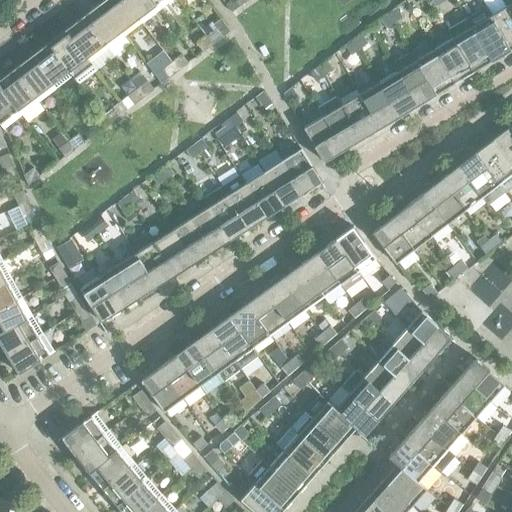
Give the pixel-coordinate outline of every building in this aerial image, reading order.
[(142,23),(124,0),(103,0),(100,3),(125,36),(142,23)] [(151,0),(124,0),(142,23),(159,10),(151,0)] [(151,0),(159,10),(171,0),(151,0)] [(125,36),(100,3),(82,16),(107,49),(125,36)] [(511,48),(511,10),(508,5),(490,16),(510,50),(511,48)] [(510,50),(490,16),(485,7),(466,18),(492,61),(510,50)] [(387,15),(393,23),(403,15),(397,8),(387,15)] [(393,23),(387,15),(380,20),(386,28),(393,23)] [(82,16),(65,30),(90,62),(107,49),(82,16)] [(492,61),(466,18),(448,30),(453,38),(473,72),(492,61)] [(229,35),(220,24),(212,30),(214,34),(220,42),(229,35)] [(48,43),(73,76),(79,84),(96,70),(90,62),(65,30),(48,43)] [(220,42),(214,34),(205,41),(211,49),(220,42)] [(352,42),(358,49),(368,42),(362,34),(352,42)] [(453,38),(434,49),(455,83),(473,72),(453,38)] [(211,49),(205,41),(195,48),(201,56),(211,49)] [(358,49),(352,42),(346,47),(352,55),(358,49)] [(48,43),(30,56),(55,89),(73,76),(48,43)] [(434,49),(416,60),(436,94),(455,83),(434,49)] [(436,94),(416,60),(411,52),(392,63),(397,72),(418,106),(436,94)] [(182,55),(172,62),(178,70),(188,63),(182,55)] [(55,89),(30,56),(13,69),(38,102),(55,89)] [(318,68),(324,76),(333,68),(327,61),(318,68)] [(178,70),(172,62),(163,70),(169,78),(178,70)] [(324,76),(318,68),(311,73),(317,81),(324,76)] [(38,102),(13,69),(0,79),(0,87),(21,115),(38,102)] [(418,106),(397,72),(378,83),(399,117),(418,106)] [(147,81),(138,89),(144,97),(153,89),(147,81)] [(378,83),(360,94),(380,128),(399,117),(378,83)] [(21,115),(0,87),(0,123),(4,128),(21,115)] [(293,87),(284,94),(290,101),(298,95),(293,87)] [(144,97),(138,89),(128,96),(134,104),(144,97)] [(262,106),(263,106),(270,101),(270,100),(264,92),(256,98),(262,106)] [(380,128),(360,94),(341,105),(362,139),(380,128)] [(362,139),(341,105),(336,96),(318,107),(323,116),(343,150),(362,139)] [(270,101),(263,106),(268,112),(275,107),(270,101)] [(113,108),(103,115),(109,123),(119,116),(113,108)] [(244,120),(237,112),(229,118),(235,127),(244,120)] [(109,123),(103,115),(94,122),(100,130),(109,123)] [(343,150),(323,116),(304,127),(324,161),(343,150)] [(235,127),(229,118),(221,124),(227,133),(235,127)] [(511,128),(510,126),(493,139),(511,164),(511,128)] [(78,134),(69,141),(75,149),(84,142),(78,134)] [(203,138),(195,144),(201,153),(201,152),(209,147),(203,138)] [(511,174),(511,164),(493,139),(476,152),(500,184),(511,174)] [(75,149),(69,141),(59,149),(65,157),(75,149)] [(200,153),(194,145),(186,151),(193,159),(198,166),(205,160),(200,153)] [(209,147),(201,152),(207,159),(214,153),(209,147)] [(301,148),(282,160),(303,194),(322,181),(301,148)] [(506,192),(500,184),(476,152),(458,166),(482,197),(488,205),(506,192)] [(13,165),(9,154),(0,157),(0,159),(4,169),(13,165)] [(303,194),(282,160),(263,172),(285,205),(303,194)] [(175,173),(168,164),(160,171),(166,179),(175,173)] [(184,167),(188,174),(193,170),(189,164),(184,167)] [(482,197),(458,166),(441,179),(465,210),(482,197)] [(34,168),(24,175),(28,185),(40,176),(34,168)] [(166,179),(160,171),(152,177),(158,185),(166,179)] [(285,205),(263,172),(245,183),(266,217),(285,205)] [(240,175),(222,187),(248,228),(266,217),(245,183),(240,175)] [(465,210),(441,179),(424,192),(448,223),(465,210)] [(248,228),(222,187),(203,198),(209,207),(230,240),(248,228)] [(29,202),(24,191),(15,195),(20,206),(29,202)] [(140,199),(134,191),(125,197),(132,205),(140,199)] [(448,223),(424,192),(407,205),(431,237),(448,223)] [(132,205),(125,197),(117,203),(124,212),(132,205)] [(34,213),(29,202),(20,206),(25,217),(34,213)] [(124,212),(122,213),(129,222),(138,214),(132,205),(124,212)] [(431,237),(407,205),(390,218),(414,250),(431,237)] [(209,207),(190,218),(212,252),(230,240),(209,207)] [(105,226),(99,217),(91,223),(97,232),(105,226)] [(190,218),(172,230),(193,263),(212,252),(190,218)] [(414,250),(390,218),(372,232),(396,263),(414,250)] [(97,232),(91,223),(83,230),(89,238),(97,232)] [(353,226),(334,240),(358,272),(376,258),(353,226)] [(46,238),(41,227),(32,231),(38,242),(46,238)] [(193,263),(172,230),(154,242),(175,275),(193,263)] [(488,240),(494,248),(502,241),(496,233),(488,240)] [(52,248),(46,238),(38,242),(43,253),(52,248)] [(317,252),(340,284),(345,291),(362,278),(358,272),(334,240),(317,252)] [(494,248),(488,240),(480,246),(486,254),(494,248)] [(71,241),(58,249),(63,257),(76,249),(71,241)] [(175,275),(154,242),(135,253),(157,287),(175,275)] [(340,284),(317,252),(299,265),(323,297),(340,284)] [(135,253),(117,265),(138,298),(157,287),(135,253)] [(3,260),(0,262),(0,285),(12,279),(3,260)] [(453,266),(459,274),(468,267),(462,260),(453,266)] [(65,273),(59,262),(51,267),(56,278),(65,273)] [(138,298),(117,265),(99,276),(120,310),(138,298)] [(299,265),(282,278),(305,310),(323,297),(299,265)] [(459,274),(453,266),(446,272),(452,280),(459,274)] [(71,283),(65,273),(56,278),(62,288),(71,283)] [(388,289),(396,282),(390,275),(382,282),(388,289)] [(120,310),(99,276),(80,288),(102,322),(120,310)] [(282,278),(264,290),(288,322),(305,310),(282,278)] [(12,279),(0,285),(0,309),(23,297),(12,279)] [(431,283),(422,290),(428,298),(437,291),(431,283)] [(393,295),(385,303),(394,314),(411,299),(408,296),(401,288),(393,295)] [(264,290),(247,303),(270,335),(288,322),(264,290)] [(0,334),(33,315),(23,297),(0,309),(0,334)] [(85,307),(79,297),(70,302),(76,312),(85,307)] [(364,297),(356,304),(363,312),(371,305),(364,297)] [(247,303),(229,316),(252,348),(270,335),(247,303)] [(363,312),(356,304),(349,311),(355,319),(363,312)] [(91,317),(85,307),(76,312),(83,322),(91,317)] [(382,318),(376,311),(368,317),(374,325),(382,318)] [(422,311),(407,328),(436,354),(452,337),(422,311)] [(33,315),(0,334),(0,340),(8,355),(43,333),(33,315)] [(252,348),(229,316),(211,329),(241,369),(258,356),(252,348)] [(374,325),(368,317),(360,324),(367,332),(374,325)] [(331,327),(323,333),(330,341),(338,334),(331,327)] [(436,354),(407,328),(392,344),(422,370),(436,354)] [(241,369),(211,329),(194,341),(223,382),(241,369)] [(54,352),(43,333),(8,355),(19,374),(54,352)] [(330,341),(323,333),(316,340),(322,348),(330,341)] [(349,347),(343,340),(335,347),(341,354),(349,347)] [(223,382),(194,341),(176,354),(200,386),(206,394),(223,382)] [(422,370),(392,344),(378,360),(408,386),(422,370)] [(341,354),(335,347),(327,353),(334,361),(341,354)] [(200,386),(176,354),(159,367),(182,399),(200,386)] [(298,356),(290,363),(297,370),(305,363),(298,356)] [(476,358),(460,375),(490,401),(505,384),(476,358)] [(378,360),(364,376),(394,403),(408,386),(378,360)] [(319,361),(310,369),(316,376),(325,368),(319,361)] [(297,370),(290,363),(283,369),(284,371),(289,377),(297,370)] [(182,399),(159,367),(141,380),(165,412),(182,399)] [(309,382),(316,376),(310,369),(302,376),(308,383),(309,382)] [(281,384),(289,377),(284,371),(275,378),(281,384)] [(460,375),(446,391),(476,418),(490,401),(460,375)] [(308,383),(302,376),(294,382),(301,390),(308,383)] [(324,385),(316,376),(309,382),(318,391),(324,385)] [(364,376),(350,393),(379,419),(394,403),(364,376)] [(265,385),(257,392),(264,399),(271,392),(265,385)] [(149,400),(142,390),(134,396),(141,406),(149,400)] [(446,391),(432,408),(462,434),(476,418),(446,391)] [(264,399),(257,392),(249,399),(256,406),(264,399)] [(379,419),(350,393),(336,408),(335,409),(356,428),(364,436),(379,419)] [(335,409),(336,408),(320,394),(305,411),(312,418),(342,444),(356,428),(335,409)] [(283,405),(277,398),(269,405),(275,412),(283,405)] [(156,410),(149,400),(141,406),(148,416),(156,410)] [(275,412),(269,405),(261,412),(268,419),(275,412)] [(462,434),(432,408),(418,424),(447,450),(462,434)] [(76,455),(109,430),(96,413),(62,437),(76,455)] [(232,414),(224,421),(231,428),(238,421),(232,414)] [(342,444),(312,418),(298,434),(328,460),(342,444)] [(231,428),(224,421),(217,428),(223,435),(231,428)] [(173,431),(165,422),(157,428),(165,437),(173,431)] [(455,457),(447,450),(418,424),(403,440),(433,466),(440,473),(455,457)] [(511,430),(503,425),(498,434),(506,439),(511,430)] [(250,434),(244,427),(236,434),(242,441),(250,434)] [(328,460),(298,434),(291,427),(276,443),(284,450),(313,477),(328,460)] [(121,447),(109,430),(76,455),(89,472),(121,447)] [(181,440),(173,431),(165,437),(173,446),(181,440)] [(242,441),(236,434),(228,441),(235,448),(242,441)] [(500,448),(506,439),(498,434),(492,442),(500,448)] [(203,439),(195,446),(202,454),(210,447),(203,439)] [(433,466),(403,440),(389,456),(397,464),(418,482),(419,482),(433,466)] [(121,447),(89,472),(103,489),(135,463),(121,447)] [(313,477),(284,450),(269,466),(299,493),(313,477)] [(199,461),(191,452),(184,458),(192,467),(199,461)] [(224,470),(218,463),(221,460),(215,452),(207,459),(219,474),(224,470)] [(207,470),(199,461),(192,467),(199,477),(207,470)] [(487,467),(479,462),(473,470),(481,476),(487,467)] [(117,506),(148,479),(135,463),(103,489),(117,506)] [(418,482),(397,464),(383,480),(412,506),(428,489),(419,482),(418,482)] [(299,493),(269,466),(255,483),(285,509),(299,493)] [(476,484),(481,476),(473,470),(468,479),(476,484)] [(493,471),(488,480),(496,485),(502,477),(493,471)] [(122,511),(142,511),(162,494),(148,479),(117,506),(122,511)] [(383,480),(368,496),(386,511),(407,511),(412,506),(383,480)] [(490,494),(496,485),(488,480),(482,488),(490,494)] [(225,491),(218,482),(210,489),(218,498),(225,491)] [(282,511),(285,509),(255,483),(240,499),(254,511),(282,511)] [(233,500),(225,491),(218,498),(226,507),(233,500)] [(173,511),(176,510),(162,494),(142,511),(173,511)] [(386,511),(368,496),(354,511),(386,511)] [(455,498),(449,507),(456,511),(457,511),(463,504),(455,498)]
